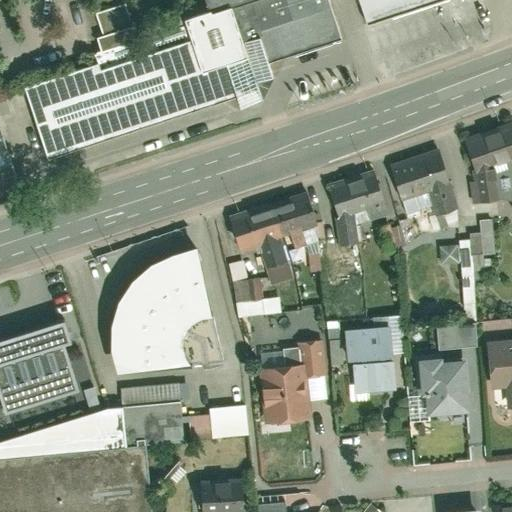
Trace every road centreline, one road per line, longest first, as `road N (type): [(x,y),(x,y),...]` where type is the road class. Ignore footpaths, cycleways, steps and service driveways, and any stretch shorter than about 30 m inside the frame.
road 1 (tertiary): [(511,76),(0,249)]
road 2 (residential): [(511,469),(366,482),(356,474)]
